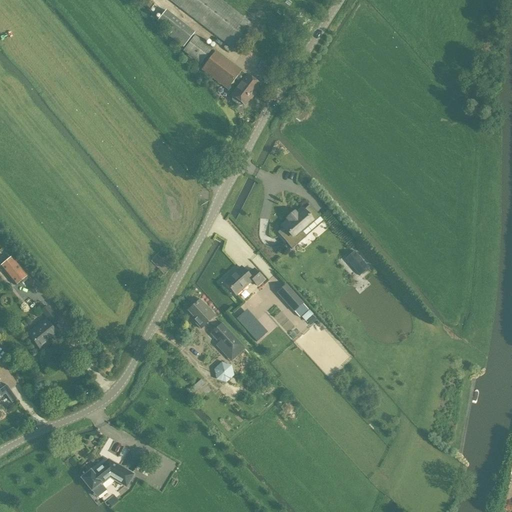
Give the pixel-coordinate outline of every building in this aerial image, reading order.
[(250,24),(219,0),(168,0),(231,48),(250,24)] [(165,11),(156,23),(170,34),(168,37),(182,48),(193,33),(165,11)] [(200,64),(211,49),(194,36),(182,51),(200,64)] [(214,51),(201,69),(227,89),(232,83),(237,87),(231,95),(233,97),(232,99),(232,101),(239,107),(241,106),(243,104),(244,105),(259,85),(246,75),(245,76),(240,72),(240,71),(214,51)] [(283,228),(277,233),(279,235),(285,243),(291,250),(306,237),(300,231),(311,221),(313,223),(319,217),(309,205),(303,211),(301,209),(295,214),(294,213),(289,217),(286,219),(288,221),(282,226),(283,228)] [(354,251),(345,259),(359,276),(369,268),(354,251)] [(26,276),(11,258),(0,266),(0,267),(15,285),(26,276)] [(256,287),(263,281),(253,270),(247,275),(240,268),(223,283),(235,296),(251,281),(256,287)] [(285,285),(276,293),(293,312),(299,318),(308,311),(301,304),(285,285)] [(214,316),(199,300),(187,311),(193,317),(191,319),(201,329),(214,316)] [(55,317),(47,307),(41,312),(49,322),(55,317)] [(309,311),(302,317),(305,321),(312,315),(309,311)] [(49,341),(55,336),(43,321),(25,335),(36,348),(47,339),(49,341)] [(229,353),(240,343),(225,328),(214,338),(229,353)] [(188,354),(203,370),(218,355),(203,340),(188,354)] [(198,401),(210,390),(201,380),(191,389),(187,392),(196,400),(198,401)] [(112,467),(107,462),(92,474),(90,472),(82,479),(91,491),(100,484),(101,485),(110,478),(126,487),(133,475),(115,465),(112,467)]
